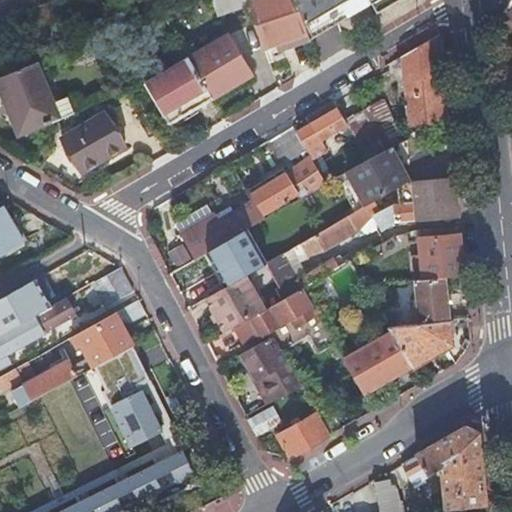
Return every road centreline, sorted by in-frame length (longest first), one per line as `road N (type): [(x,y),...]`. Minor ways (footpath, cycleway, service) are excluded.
road 1 (residential): [(475,0),(125,197),(93,227)]
road 2 (primary): [(477,0),(511,357)]
road 3 (residential): [(93,227),(126,246),(258,483),(259,511)]
road 4 (residential): [(262,511),(511,369)]
